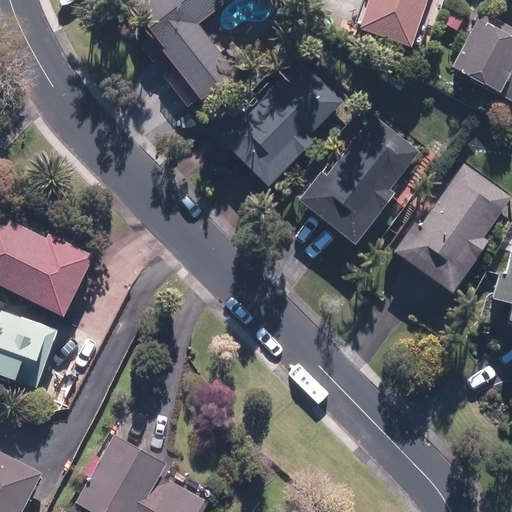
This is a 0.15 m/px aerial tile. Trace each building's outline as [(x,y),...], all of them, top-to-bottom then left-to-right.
[(176,104),(184,97),(227,63),(195,23),(224,0),(134,0),(118,13),(138,38),(130,45),(148,68),(156,61),(164,71),(156,78),(176,104)] [(405,55),(424,0),(362,0),(350,36),(405,55)] [(465,25),(440,73),(511,111),(511,45),(510,49),(465,25)] [(247,114),(237,104),(200,141),(250,191),(340,102),(300,61),(247,114)] [(313,178),(291,203),(346,252),(391,203),(385,197),(417,160),(372,120),(318,182),(313,178)] [(459,161),(383,256),(442,303),(484,251),(476,245),(511,201),(459,161)] [(0,223),(0,295),(55,325),(89,261),(44,237),(40,245),(0,223)] [(511,342),(511,258),(505,257),(501,275),(491,272),(482,307),(498,311),(491,337),(511,342)] [(0,386),(5,389),(7,384),(27,392),(49,334),(0,315),(0,386)] [(106,437),(68,506),(78,511),(193,511),(198,505),(155,481),(162,468),(106,437)] [(0,511),(22,511),(38,481),(0,460),(0,511)]
